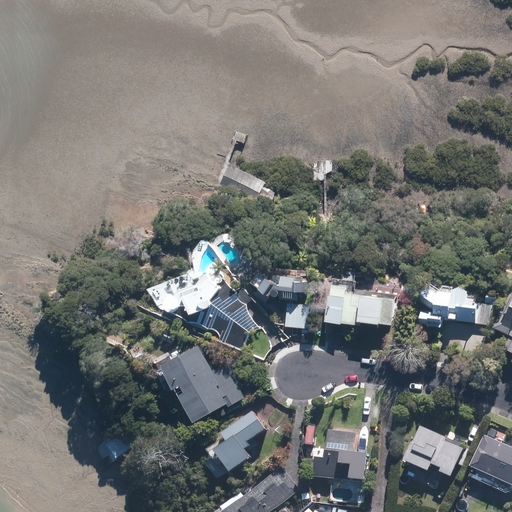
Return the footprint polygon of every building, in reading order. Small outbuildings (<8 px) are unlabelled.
[(235,169),(229,167),(220,185),(255,202),(257,198),(271,205),(276,193),(263,187),(266,182),(236,168),(235,169)] [(272,280),(255,269),(247,280),(252,284),(251,285),(271,301),(313,303),(314,271),(280,269),(272,280)] [(261,330),(228,285),(202,277),(193,270),(149,290),(164,311),(161,315),(245,352),(253,334),(261,330)] [(356,283),(332,281),(328,326),(342,327),(343,326),(357,327),(357,326),(379,328),(380,326),(393,327),(396,295),(356,291),(356,283)] [(494,327),(498,298),(469,293),(461,288),(452,291),(453,287),(424,283),(418,326),(442,329),(443,320),(494,327)] [(511,352),(511,297),(511,298),(497,331),(509,336),(503,349),(511,352)] [(313,307),(288,305),(287,328),(311,330),(313,307)] [(229,408),(246,398),(227,366),(215,373),(199,345),(184,353),(179,345),(155,359),(175,393),(176,393),(195,426),(228,407),(229,408)] [(270,432),(256,413),(219,439),(226,448),(213,458),(231,481),(255,463),(245,450),(270,432)] [(127,426),(104,441),(117,460),(140,445),(127,426)] [(452,477),(465,449),(447,441),(448,438),(421,427),(415,442),(413,441),(404,461),(429,472),(431,466),(441,470),(440,472),(452,477)] [(315,458),(312,478),(354,482),(354,479),(361,480),(363,458),(354,457),(356,433),(327,429),(324,459),(315,458)] [(511,448),(485,437),(471,469),(511,486),(511,448)] [(243,493),(219,511),(218,511),(273,511),(301,490),(283,467),(245,496),(243,493)]
